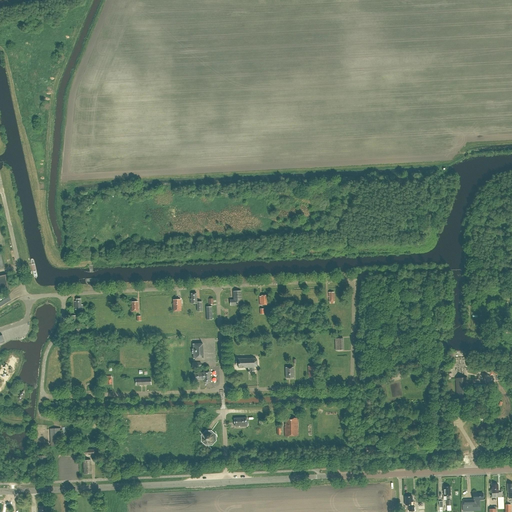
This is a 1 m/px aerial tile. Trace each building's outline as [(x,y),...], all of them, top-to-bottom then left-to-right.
[(0,291),(9,289),(6,274),(0,275),(0,291)] [(231,306),(242,305),(241,291),(233,292),(234,300),(230,300),(231,306)] [(197,302),(197,294),(191,294),(191,299),(191,304),(197,304),(197,312),(202,311),(202,302),(197,302)] [(81,305),(81,299),(76,300),(76,302),(75,302),(75,310),(83,309),(83,305),(81,305)] [(174,312),(181,311),(181,300),(173,300),(174,312)] [(336,350),(344,350),(343,339),(335,339),(336,350)] [(203,359),(203,344),(193,344),(193,349),(192,349),(192,354),(193,354),(194,359),(203,359)] [(257,366),(257,360),(254,358),(238,359),(238,362),(236,362),(236,366),(238,365),(239,368),(250,368),(251,372),(254,372),(254,368),(257,366)] [(309,377),(315,377),(315,376),(316,376),(316,366),(308,366),(309,377)] [(210,383),(210,371),(204,372),(204,373),(194,373),(194,377),(194,381),(204,380),(204,383),(210,383)] [(456,399),(468,398),(469,398),(468,377),(459,378),(455,378),(456,399)] [(392,424),(413,424),(412,415),(392,416),(392,424)] [(247,424),(247,418),(234,418),(234,426),(239,426),(239,427),(247,427),(247,426),(249,426),(249,424),(247,424)] [(285,437),(298,436),(298,418),(285,419),(286,424),(285,424),(285,427),(284,427),(285,437)] [(51,447),(61,447),(61,428),(51,429),(51,447)] [(207,443),(211,443),(213,440),(213,436),(210,433),(206,434),(204,436),(204,440),(207,443)] [(491,451),(508,451),(508,443),(491,443),(491,451)] [(84,474),(91,473),(91,460),(83,461),(84,474)] [(498,492),(498,484),(491,485),(492,493),(492,498),(502,497),(501,492),(498,492)] [(479,507),(480,506),(479,500),(483,500),(483,493),(473,494),(473,500),(463,501),(463,500),(462,500),(463,508),(471,507),(471,505),(476,505),(476,506),(477,507),(479,507)] [(412,502),(412,496),(405,497),(405,506),(408,505),(409,511),(414,511),(414,502),(412,502)]
